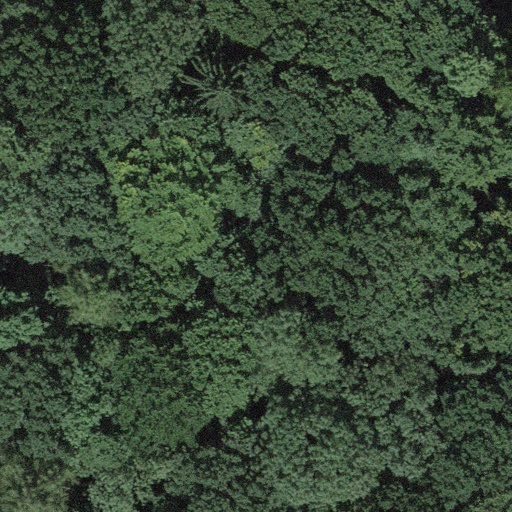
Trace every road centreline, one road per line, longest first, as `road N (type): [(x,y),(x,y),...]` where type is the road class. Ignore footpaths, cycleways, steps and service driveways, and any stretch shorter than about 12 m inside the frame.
road 1 (track): [(329,511),(418,403),(511,223)]
road 2 (track): [(511,131),(424,0)]
